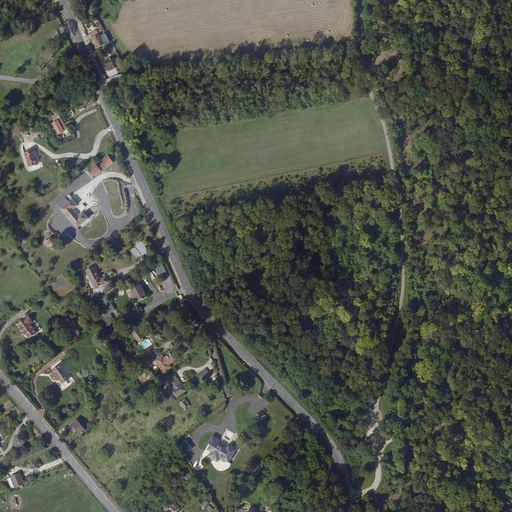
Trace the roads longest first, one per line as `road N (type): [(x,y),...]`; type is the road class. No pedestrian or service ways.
road 1 (tertiary): [(63,0),(187,282),(214,322),(330,440),(352,484),(352,511)]
road 2 (track): [(358,0),(361,70),(382,128),(400,264),(373,405)]
road 3 (unclassified): [(0,374),(115,511)]
road 4 (track): [(511,392),(432,407),(375,446)]
